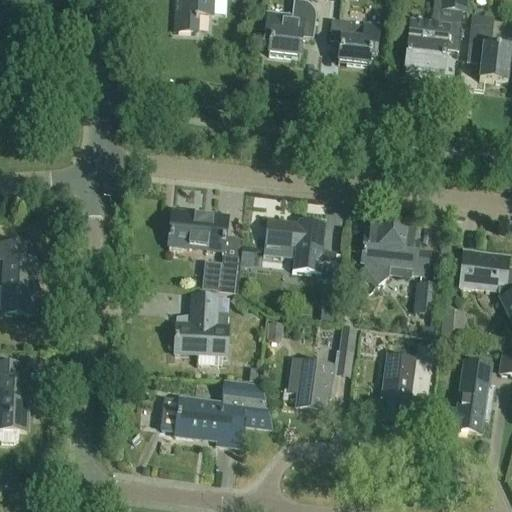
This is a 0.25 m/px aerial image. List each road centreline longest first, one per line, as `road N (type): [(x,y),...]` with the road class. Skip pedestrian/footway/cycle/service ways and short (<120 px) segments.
road 1 (residential): [(511,205),(97,159)]
road 2 (unclassified): [(83,486),(96,181)]
road 3 (residential): [(484,511),(457,472),(297,452),(277,466),(262,509)]
road 4 (residential): [(262,509),(83,486)]
road 5 (unclassified): [(97,159),(105,0)]
